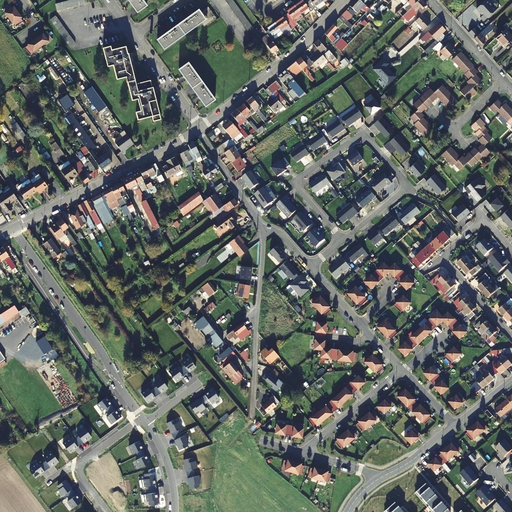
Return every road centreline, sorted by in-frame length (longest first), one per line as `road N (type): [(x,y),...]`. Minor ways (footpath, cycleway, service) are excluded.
road 1 (residential): [(341,240),(404,189),(404,180),(367,136),(355,136),(299,176),(297,187),(334,231)]
road 2 (residential): [(143,420),(12,227)]
road 3 (tertiary): [(199,129),(12,227)]
road 4 (tertiary): [(346,0),(199,129)]
road 5 (residential): [(107,511),(80,467),(143,420)]
road 6 (residential): [(308,454),(311,443),(404,371)]
